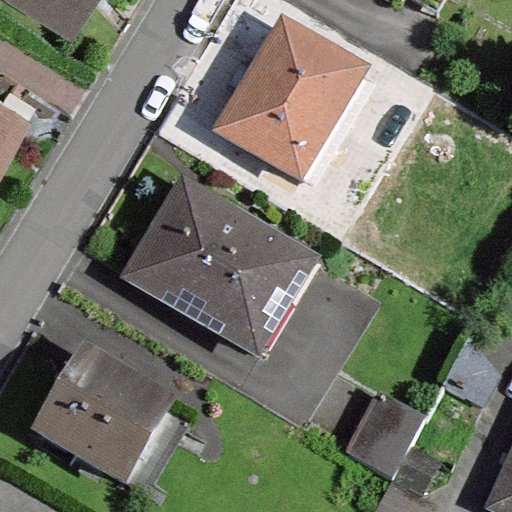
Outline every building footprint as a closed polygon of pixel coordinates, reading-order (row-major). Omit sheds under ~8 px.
[(52,0),(68,9),(73,0),(52,0)] [(448,0),(415,0),(440,14),(448,0)] [(366,77),(287,30),(255,84),(225,134),(304,181),(366,77)] [(0,145),(22,109),(0,96),(0,145)] [(313,266),(191,193),(166,234),(138,281),(260,354),(313,266)] [(502,379),(472,345),(447,391),(487,410),(502,379)] [(130,482),(174,410),(92,360),(69,397),(48,432),(130,482)] [(353,459),(398,483),(431,422),(386,398),(353,459)] [(197,423),(174,410),(130,482),(153,495),(197,423)] [(382,511),(441,511),(444,507),(398,483),(382,511)]
